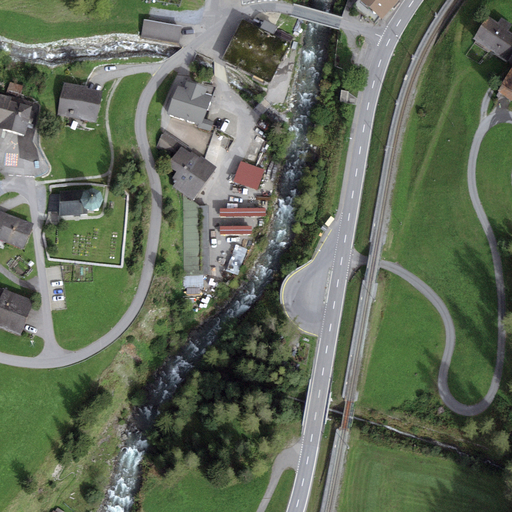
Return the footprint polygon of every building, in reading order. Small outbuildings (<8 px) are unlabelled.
[(360,0),(383,18),(398,0),(360,0)] [(487,17),(473,39),(507,61),(511,53),(511,33),(508,31),(511,24),(500,17),(497,23),(487,17)] [(182,27),(144,19),(140,37),(179,44),(182,27)] [(241,19),(221,59),(270,83),(289,42),(274,35),(277,27),(263,21),(260,28),(241,19)] [(511,68),(502,84),(497,91),(511,100),(511,68)] [(9,82),(7,92),(21,95),(23,85),(9,82)] [(103,91),(64,82),(57,114),(95,123),(103,91)] [(176,85),(167,114),(198,124),(201,124),(203,119),(210,96),(206,94),(207,88),(186,82),(184,87),(176,85)] [(9,97),(0,94),(0,129),(24,136),(33,107),(9,99),(9,97)] [(200,128),(211,131),(214,122),(203,119),(201,124),(198,124),(197,127),(200,128)] [(180,146),(185,149),(188,146),(165,131),(156,148),(171,159),(180,146)] [(172,179),(176,181),(173,186),(193,201),(216,167),(196,153),(195,154),(191,152),(191,153),(185,149),(180,146),(171,159),(166,165),(177,172),(172,179)] [(264,170),(240,161),(233,180),(257,189),(264,170)] [(84,192),(60,191),(60,194),(49,194),(45,225),(59,226),(59,216),(87,213),(87,209),(91,211),(99,208),(103,199),(100,191),(93,189),(84,192)] [(34,223),(0,211),(0,240),(25,250),(34,223)] [(220,214),(220,241),(252,241),(252,224),(266,224),(266,214),(220,214)] [(228,275),(238,279),(246,252),(236,249),(228,275)] [(5,289),(0,299),(0,327),(20,336),(35,302),(5,289)]
